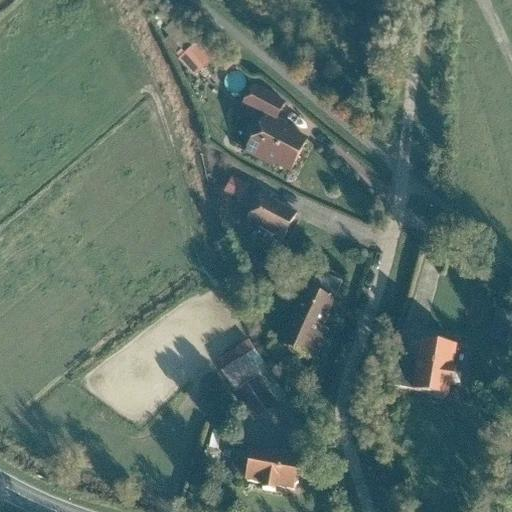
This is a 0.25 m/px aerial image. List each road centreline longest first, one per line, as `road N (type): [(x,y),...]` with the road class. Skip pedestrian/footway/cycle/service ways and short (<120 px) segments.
road 1 (residential): [(369,511),(346,423),(345,380),(395,238),(411,128)]
road 2 (track): [(208,299),(168,131),(148,90)]
road 3 (track): [(411,128),(420,0)]
